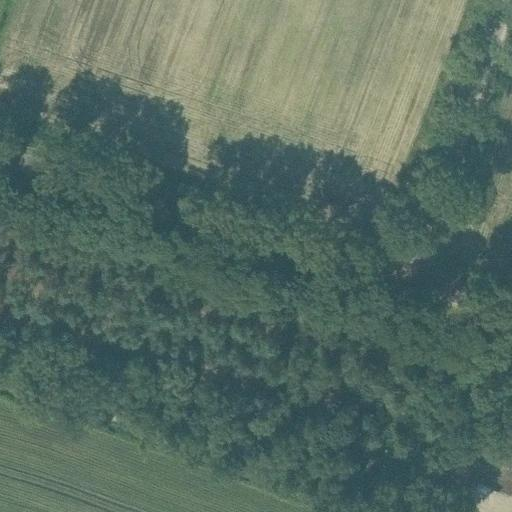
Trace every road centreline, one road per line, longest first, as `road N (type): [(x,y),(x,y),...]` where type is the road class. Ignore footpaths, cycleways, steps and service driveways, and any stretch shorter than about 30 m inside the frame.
road 1 (tertiary): [(401,275),(0,154)]
road 2 (tertiary): [(401,275),(500,0)]
